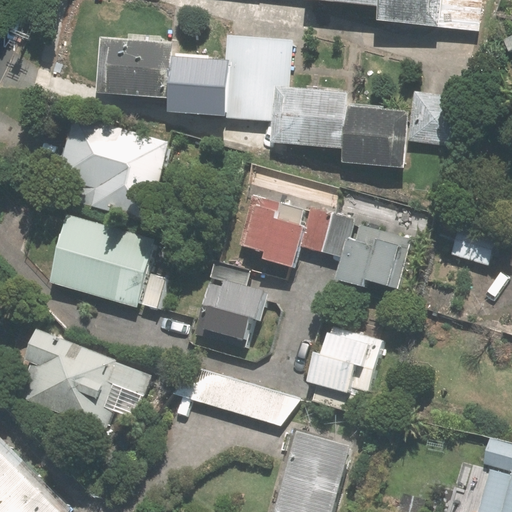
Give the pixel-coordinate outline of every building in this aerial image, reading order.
[(313,0),(314,2),(381,9),(380,21),(474,30),(477,0),(313,0)] [(138,47),(110,46),(106,96),(179,102),(178,115),(284,123),(281,145),(353,150),(351,165),(408,169),(410,141),(461,146),(464,102),(420,98),(419,119),(353,115),(354,99),(292,95),(296,44),(234,40),(232,67),(219,67),(219,48),(177,45),(179,19),(140,17),(138,47)] [(511,125),(511,104),(496,100),(490,120),(511,125)] [(172,149),(85,124),(68,181),(88,186),(84,203),(151,222),(172,149)] [(306,213),(259,199),(246,245),(253,247),(253,249),(276,256),(273,263),(298,270),(305,247),(350,261),(344,284),(371,291),(373,285),(393,290),(394,287),(400,290),(413,244),(366,230),(362,245),(353,242),(358,224),(317,212),(311,232),(302,229),(306,213)] [(75,222),(57,284),(139,308),(157,246),(75,222)] [(464,229),(456,257),(491,267),(500,238),(464,229)] [(215,287),(201,337),(249,351),(257,323),(262,324),(270,297),(248,291),(254,274),(220,264),(216,280),(233,284),(231,292),(215,287)] [(156,278),(148,307),(161,311),(169,282),(156,278)] [(384,344),(337,331),(329,362),(323,360),(316,386),(322,387),(317,404),(354,415),(361,390),(371,393),(384,344)] [(153,379),(43,336),(33,363),(38,365),(24,399),(106,432),(123,388),(146,398),(153,379)] [(176,394),(283,427),(302,400),(195,370),(176,394)] [(334,511),(351,451),(293,435),(272,511),(334,511)] [(511,446),(494,442),(488,466),(511,472),(511,446)] [(0,511),(53,511),(0,456),(0,511)] [(511,511),(511,478),(497,474),(486,511),(511,511)]
